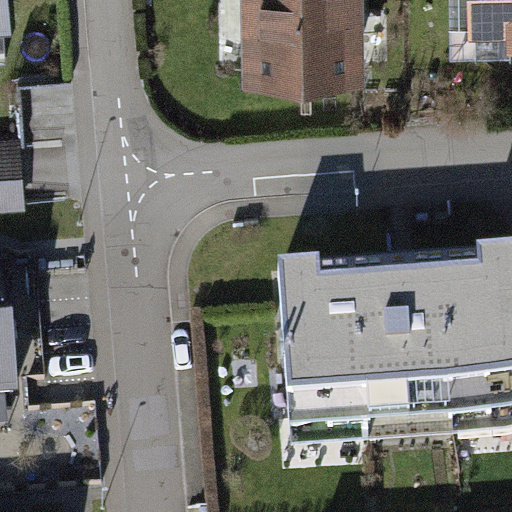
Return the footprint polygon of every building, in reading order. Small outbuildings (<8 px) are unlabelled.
[(0,0),(0,26),(18,26),(15,0),(0,0)] [(261,0),(262,80),(358,79),(357,0),(261,0)] [(511,29),(511,0),(479,0),(480,30),(511,29)] [(22,136),(0,137),(0,209),(27,207),(22,136)] [(511,415),(511,263),(282,276),(291,428),(511,415)] [(0,404),(23,403),(14,277),(0,278),(0,404)]
